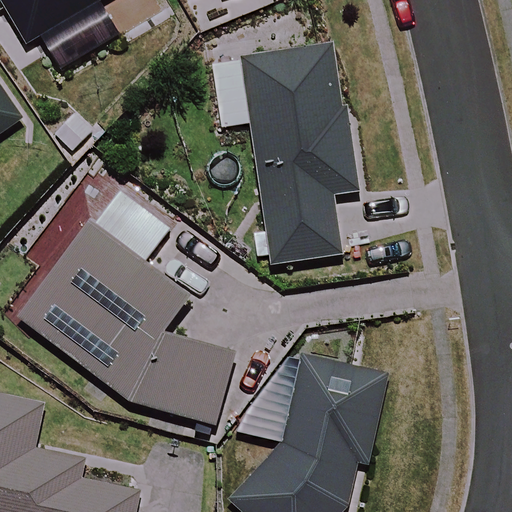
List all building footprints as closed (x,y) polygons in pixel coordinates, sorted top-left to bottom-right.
[(106,0),(1,0),(29,46),(106,0)] [(356,196),(334,44),(244,57),(275,269),(344,259),(335,199),(356,196)] [(0,138),(26,120),(0,82),(0,138)] [(126,196),(103,221),(133,250),(157,226),(126,196)] [(192,299),(96,226),(24,322),(131,403),(215,427),(235,360),(163,338),(192,299)] [(359,465),(369,468),(392,382),(307,360),(281,448),(233,504),(242,511),(344,511),(348,509),(352,491),(359,465)] [(44,410),(0,400),(0,511),(137,511),(142,489),(90,478),(92,467),(34,456),(44,410)]
